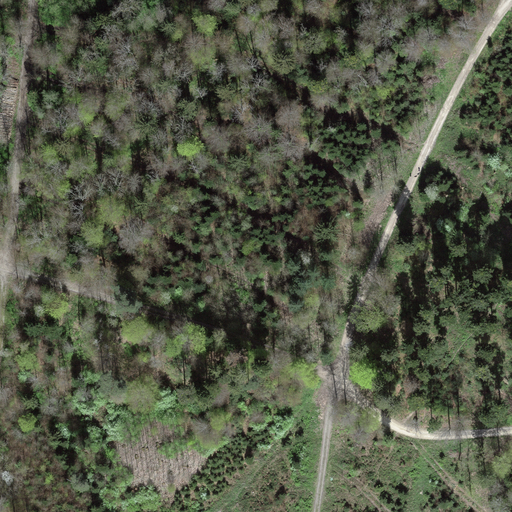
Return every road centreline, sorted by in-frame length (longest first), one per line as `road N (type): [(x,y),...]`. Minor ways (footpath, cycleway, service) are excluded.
road 1 (track): [(333,382),(359,295),(433,130),(508,0)]
road 2 (track): [(333,382),(244,337),(0,267)]
road 3 (track): [(33,0),(0,347)]
road 4 (track): [(511,430),(421,434),(333,382)]
road 5 (track): [(315,511),(333,382)]
